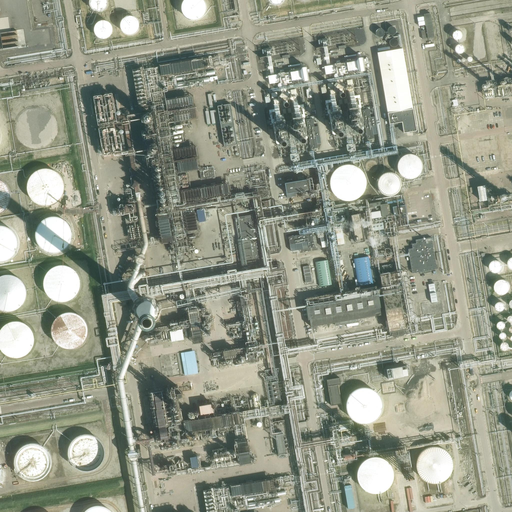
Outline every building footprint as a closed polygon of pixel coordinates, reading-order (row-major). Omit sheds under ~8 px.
[(107,2),(107,0),(106,0),(88,0),(89,0),(89,2),(89,4),(89,6),(90,7),(91,8),(92,9),(94,10),(95,11),(97,11),(99,11),(100,11),(102,10),(104,9),(105,8),(106,6),(107,4),(107,2)] [(206,7),(206,5),(205,2),(203,0),(182,0),(181,2),(180,5),(180,7),(180,10),(181,12),(182,14),(184,16),(186,18),(188,19),(190,20),(193,20),(195,20),(198,19),(200,18),(202,16),(203,14),(205,12),(206,10),(206,7)] [(424,15),(424,18),(426,31),(421,31),(422,40),(434,38),(430,14),(424,15)] [(138,26),(138,24),(137,22),(137,21),(135,19),(134,18),(132,17),(130,16),(128,16),(126,17),(124,17),(123,18),(122,19),(121,21),(120,23),(119,25),(119,26),(119,28),(120,30),(121,32),(122,33),(124,34),(125,35),(127,35),(129,35),(131,35),(133,34),(134,33),(135,32),(136,31),(137,30),(138,28),(138,26)] [(112,29),(112,27),(111,25),(110,24),(109,23),(108,21),(106,20),(104,20),(102,20),(100,20),(99,21),(98,21),(96,23),(95,24),(94,25),(93,27),(93,29),(93,31),(94,33),(95,34),(96,36),(98,37),(99,38),(101,38),(103,38),(105,38),(107,37),(108,37),(109,36),(110,34),(111,33),(112,31),(112,29)] [(396,34),(394,27),(388,29),(390,36),(396,34)] [(355,30),(358,45),(367,43),(364,29),(355,30)] [(462,36),(462,35),(462,34),(461,34),(461,33),(460,32),(458,31),(457,31),(455,31),(453,32),(452,34),(452,35),(452,36),(452,37),(453,38),(454,39),(455,40),(456,40),(457,40),(459,40),(460,39),(461,37),(462,36)] [(3,36),(3,48),(18,48),(18,35),(3,36)] [(464,49),(463,47),(463,46),(462,46),(461,45),(460,44),(458,44),(456,45),(455,45),(455,46),(454,47),(454,48),(453,49),(454,51),(455,53),(457,54),(458,54),(459,54),(461,54),(462,53),(463,51),(464,49)] [(402,49),(377,53),(389,125),(401,123),(403,133),(416,131),(402,49)] [(213,55),(132,68),(159,235),(146,237),(147,244),(172,240),(174,253),(187,250),(184,232),(197,229),(193,206),(230,200),(227,181),(191,187),(188,169),(198,168),(194,147),(184,149),(180,120),(197,117),(195,107),(192,107),(191,96),(167,100),(163,76),(215,68),(213,55)] [(324,66),(326,74),(339,72),(359,69),(359,71),(365,70),(363,57),(357,58),(356,55),(345,56),(345,59),(332,61),(332,65),(324,66)] [(300,70),(291,71),(292,80),(303,79),(304,81),(309,80),(307,66),(299,67),(300,70)] [(485,96),(511,92),(511,78),(483,83),(485,96)] [(111,90),(92,93),(102,155),(121,152),(118,137),(126,136),(125,131),(117,132),(116,120),(122,119),(121,113),(115,114),(111,90)] [(360,95),(354,96),(354,92),(350,93),(351,103),(354,103),(353,98),(360,97),(360,95)] [(329,114),(332,133),(336,129),(339,131),(338,124),(341,127),(346,126),(345,122),(346,123),(348,122),(348,120),(347,118),(346,115),(345,116),(345,115),(344,111),(343,112),(340,110),(338,112),(337,105),(348,104),(347,99),(336,100),(335,94),(330,95),(331,100),(326,100),(328,113),(326,115),(329,114)] [(364,105),(372,105),(372,95),(364,96),(364,105)] [(236,143),(229,101),(216,103),(223,145),(236,143)] [(54,127),(54,124),(53,120),(51,117),(49,114),(47,113),(46,112),(43,110),(40,109),(39,109),(36,109),(34,109),(32,109),(29,110),(26,112),(24,113),(23,114),(21,117),(19,120),(18,124),(18,127),(18,130),(19,134),(20,135),(21,137),(23,139),(25,142),(28,144),(31,145),(35,145),(38,145),(42,144),(44,144),(46,143),(48,140),(51,138),(52,136),(53,134),(54,131),(54,127)] [(374,134),(377,134),(375,116),(371,117),(369,109),(363,110),(367,139),(374,138),(374,134)] [(310,119),(307,119),(311,149),(318,148),(318,144),(321,143),(318,126),(315,126),(314,119),(314,116),(310,117),(310,119)] [(421,166),(420,163),(420,161),(419,159),(417,157),(415,155),(413,154),(411,154),(408,154),(406,154),(404,155),(402,156),(400,157),(399,159),(397,161),(397,164),(397,166),(397,168),(398,170),(399,172),(400,174),(402,175),(404,177),(406,177),(408,178),(411,177),(413,177),(416,175),(417,174),(419,172),(420,170),(420,168),(421,166)] [(395,163),(394,161),(394,160),(393,159),(393,158),(392,158),(391,157),(389,157),(388,157),(387,158),(386,158),(385,159),(385,160),(384,161),(384,163),(384,164),(385,165),(385,166),(386,167),(387,167),(388,168),(389,168),(390,168),(391,168),(392,167),(393,166),(394,165),(395,163)] [(378,167),(378,166),(377,165),(376,163),(375,162),(374,161),(373,161),(372,161),(370,161),(369,161),(367,162),(366,163),(366,164),(365,166),(365,167),(365,168),(365,169),(367,171),(368,172),(369,173),(370,173),(371,173),(373,173),(375,173),(376,172),(376,171),(377,170),(378,169),(378,167)] [(366,183),(365,179),(364,176),(363,173),(362,172),(361,170),(358,168),(355,166),(352,165),(348,164),(345,164),(341,165),(338,167),(336,168),(335,169),(332,172),(330,175),(329,178),(329,180),(329,182),(329,185),(329,188),(330,189),(332,192),(334,195),(337,198),(340,200),(343,201),(347,201),(350,201),(354,200),(357,198),(360,196),(363,193),(364,191),(364,189),(365,186),(366,183)] [(200,169),(201,179),(215,178),(213,167),(200,169)] [(64,188),(64,186),(64,184),(63,180),(61,177),(60,176),(59,174),(56,172),(53,170),(50,170),(48,169),(46,169),(43,169),(41,170),(39,170),(35,172),(33,174),(31,176),(30,177),(28,180),(27,184),(27,188),(27,191),(28,194),(29,196),(30,198),(32,200),(35,203),(37,204),(38,205),(41,206),(43,206),(45,206),(48,206),(50,206),(52,205),(55,203),(58,201),(61,198),(63,195),(64,191),(64,188)] [(401,184),(401,181),(401,179),(399,177),(398,175),(396,173),(393,172),(391,172),(389,172),(386,172),(384,173),(382,174),(380,176),(379,177),(378,179),(377,182),(377,184),(377,187),(378,189),(379,191),(381,193),(383,194),(385,195),(387,196),(389,196),(392,196),(394,195),(396,194),(398,193),(399,191),(400,189),(401,187),(401,184)] [(287,198),(296,197),(295,192),(311,190),(309,179),(285,183),(287,198)] [(11,197),(10,197),(10,193),(10,191),(9,190),(7,186),(6,185),(5,183),(2,181),(0,180),(0,213),(2,213),(5,210),(6,209),(7,207),(9,204),(10,201),(11,197)] [(482,186),(484,199),(494,197),(491,184),(482,186)] [(133,186),(122,188),(124,196),(134,195),(133,186)] [(141,237),(136,201),(116,204),(118,216),(124,215),(128,239),(141,237)] [(404,201),(380,205),(380,202),(368,204),(371,219),(406,213),(404,201)] [(355,241),(364,240),(360,213),(351,215),(355,241)] [(254,215),(235,218),(242,261),(261,258),(254,215)] [(71,234),(71,230),(70,227),(69,224),(67,221),(65,220),(64,219),(61,217),(59,216),(57,216),(54,216),(51,216),(47,216),(46,217),(44,218),(41,220),(39,223),(37,224),(37,226),(35,230),(35,234),(35,237),(36,240),(37,243),(40,246),(41,248),(43,249),(46,251),(49,252),(51,252),(53,252),(56,252),(58,252),(60,251),(63,249),(66,247),(67,246),(68,244),(70,241),(71,240),(71,237),(71,234)] [(17,244),(17,243),(17,240),(17,238),(16,236),(15,233),(12,231),(10,228),(7,227),(4,226),(1,225),(0,225),(0,261),(3,261),(6,260),(9,258),(10,257),(12,256),(14,253),(16,250),(17,247),(17,244)] [(290,245),(307,242),(308,248),(314,247),(312,234),(288,237),(290,245)] [(412,249),(408,249),(412,273),(421,272),(421,273),(431,272),(431,270),(436,269),(431,238),(416,240),(416,244),(412,245),(412,249)] [(368,257),(353,259),(358,287),(373,284),(368,257)] [(502,267),(502,266),(502,264),(501,263),(500,262),(499,261),(498,261),(496,260),(495,260),(494,260),(492,261),(491,262),(490,262),(490,263),(489,265),(489,266),(489,267),(489,268),(489,270),(490,271),(490,272),(492,273),(493,273),(494,274),(495,274),(496,274),(497,274),(499,273),(500,272),(501,271),(502,270),(502,269),(502,267)] [(79,283),(79,279),(78,276),(77,273),(74,270),(72,268),(70,267),(68,266),(65,265),(63,264),(61,264),(58,265),(54,266),(52,266),(51,267),(48,269),(46,272),(44,275),(43,279),(42,282),(42,284),(43,286),(44,289),(45,293),(48,296),(50,298),(53,300),(55,300),(57,301),(61,301),(65,301),(67,300),(68,300),(71,298),(73,297),(74,296),(76,293),(78,290),(79,286),(79,283)] [(304,266),(305,283),(312,283),(311,266),(304,266)] [(25,293),(25,290),(24,287),(23,284),(22,282),(20,281),(19,280),(18,278),(14,276),(13,276),(11,275),(8,275),(4,275),(1,276),(0,276),(0,310),(1,311),(3,311),(6,312),(10,311),(14,310),(17,309),(18,308),(20,306),(22,303),(24,300),(25,297),(25,293)] [(510,287),(509,285),(509,284),(508,282),(507,281),(506,280),(504,280),(502,279),(501,279),(500,280),(499,280),(497,281),(496,282),(496,283),(495,284),(495,285),(494,287),(495,288),(495,290),(496,291),(497,292),(498,293),(499,294),(500,294),(502,294),(503,294),(504,294),(506,293),(507,292),(508,291),(509,290),(509,288),(510,287)] [(421,316),(441,313),(436,281),(425,283),(428,300),(419,302),(421,316)] [(399,288),(382,291),(388,329),(389,329),(389,335),(395,337),(402,336),(406,333),(404,326),(405,326),(399,288)] [(378,295),(307,306),(306,306),(308,320),(310,319),(311,326),(335,323),(335,326),(358,322),(357,318),(381,315),(379,307),(380,307),(378,295)] [(155,319),(154,301),(138,301),(138,320),(155,319)] [(505,307),(504,305),(503,303),(502,302),(500,302),(498,302),(497,303),(496,304),(495,305),(495,306),(495,308),(496,309),(496,310),(498,311),(500,311),(501,311),(502,311),(503,310),(504,309),(505,308),(505,307)] [(190,319),(168,322),(170,341),(192,338),(192,342),(203,341),(198,305),(188,306),(190,319)] [(87,329),(86,325),(85,322),(84,319),(82,317),(79,314),(76,313),(73,311),(69,311),(66,311),(64,312),(62,312),(59,314),(56,316),(54,319),(52,322),(51,325),(51,329),(51,332),(52,335),(53,339),(56,342),(57,343),(59,344),(61,345),(65,347),(68,347),(71,347),(75,346),(77,345),(78,344),(81,342),(84,339),(85,336),(86,333),(87,329)] [(34,339),(34,337),(34,335),(33,332),(31,329),(30,327),(29,326),(26,324),(23,322),(20,321),(16,320),(12,321),(11,321),(9,322),(7,323),(5,324),(2,326),(0,329),(0,328),(0,348),(2,352),(5,354),(8,356),(11,357),(15,357),(18,357),(22,356),(25,355),(27,353),(28,352),(30,350),(32,346),(34,343),(34,339)] [(235,348),(221,349),(222,357),(236,355),(235,348)] [(195,350),(181,353),(185,375),(199,373),(195,350)] [(387,367),(388,378),(408,375),(406,364),(387,367)] [(442,395),(442,394),(441,391),(440,388),(438,384),(436,381),(433,379),(431,378),(430,377),(428,377),(426,376),(423,376),(421,376),(419,377),(417,377),(415,378),(413,379),(410,381),(408,384),(407,386),(406,388),(405,391),(405,394),(405,398),(406,401),(408,404),(410,407),(411,409),(413,410),(416,411),(417,412),(419,412),(423,413),(426,413),(428,412),(430,411),(433,410),(435,409),(436,407),(438,405),(440,402),(441,398),(442,395)] [(340,377),(327,380),(331,405),(341,404),(338,384),(341,384),(340,377)] [(271,382),(274,402),(281,401),(277,381),(271,382)] [(383,406),(383,405),(383,403),(382,401),(381,398),(379,394),(377,392),(375,390),(374,389),(372,388),(370,388),(367,387),(363,386),(360,387),(358,387),(356,388),(354,389),(352,390),(350,392),(348,395),(346,398),(345,402),(345,406),(346,409),(346,412),(347,414),(348,416),(351,419),(353,421),(356,422),(358,423),(360,424),(364,424),(367,424),(371,423),(374,421),(376,420),(377,419),(379,416),(381,414),(381,412),(382,409),(383,406)] [(174,388),(148,392),(157,442),(164,440),(166,448),(194,443),(192,430),(217,426),(219,436),(228,435),(226,424),(244,421),(244,419),(276,413),(275,405),(241,411),(239,396),(223,399),(225,412),(213,415),(211,404),(200,406),(202,417),(180,421),(174,388)] [(105,451),(105,447),(104,444),(102,441),(100,438),(97,436),(94,434),(92,433),(90,433),(86,432),(83,433),(81,433),(79,434),(76,436),(73,438),(71,441),(69,444),(68,447),(68,451),(68,453),(68,455),(70,459),(70,460),(71,462),(74,464),(75,466),(77,467),(80,468),(84,469),(87,469),(88,469),(91,469),(93,468),(95,467),(97,466),(99,464),(101,462),(103,459),(105,455),(105,451)] [(283,434),(276,435),(279,455),(286,453),(283,434)] [(247,438),(236,440),(239,463),(251,461),(247,438)] [(51,460),(51,456),(50,453),(48,450),(46,447),(43,445),(40,443),(37,442),(33,442),(30,442),(27,443),(26,443),(23,444),(20,447),(18,449),(16,452),(16,454),(15,456),(15,460),(15,463),(16,467),(18,470),(20,472),(23,475),(25,476),(29,478),(31,478),(32,478),(36,478),(37,477),(40,477),(43,475),(46,473),(48,470),(49,467),(51,464),(51,460)] [(452,465),(453,462),(452,459),(452,457),(451,454),(449,452),(447,449),(445,448),(443,446),(440,445),(437,444),(434,444),(431,444),(429,445),(426,446),(423,448),(421,449),(419,452),(418,454),(417,457),(416,459),(416,462),(416,465),(417,468),(418,471),(419,473),(421,475),(423,477),(426,479),(429,480),(431,480),(434,481),(437,480),(440,480),(443,479),(445,477),(447,475),(449,473),(451,471),(452,468),(452,465)] [(229,447),(211,449),(212,460),(230,458),(229,447)] [(393,476),(394,473),(393,470),(393,468),(392,465),(390,462),(388,460),(386,458),(383,457),(381,456),(378,455),(375,455),(372,455),(369,456),(367,457),(364,458),(362,460),(360,462),(358,465),(357,468),(357,470),(356,473),(357,476),(357,479),(358,482),(360,484),(362,486),(364,488),(367,490),(369,491),(372,492),(375,492),(378,492),(381,491),(383,490),(386,488),(388,486),(390,484),(392,482),(393,479),(393,476)] [(197,456),(190,457),(192,467),(199,467),(197,456)] [(186,473),(184,461),(160,464),(161,472),(166,471),(167,475),(186,473)] [(233,511),(231,497),(244,495),(246,508),(270,504),(270,502),(279,501),(278,495),(284,494),(283,487),(295,485),(293,475),(204,490),(207,511),(233,511)] [(344,487),(348,509),(354,508),(351,485),(344,487)]
